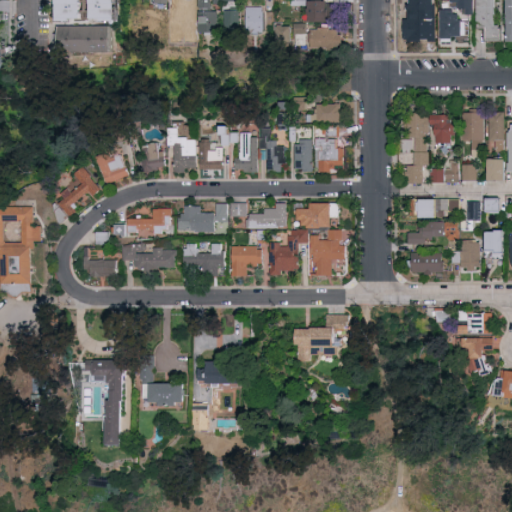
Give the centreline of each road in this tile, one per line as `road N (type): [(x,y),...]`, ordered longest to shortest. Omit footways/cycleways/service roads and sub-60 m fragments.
road 1 (residential): [(93,298),(511,294)]
road 2 (residential): [(93,298),(64,276),(69,249),(129,197),(167,189),(379,189)]
road 3 (residential): [(378,295),(378,0)]
road 4 (residential): [(275,54),(378,74),(511,73)]
